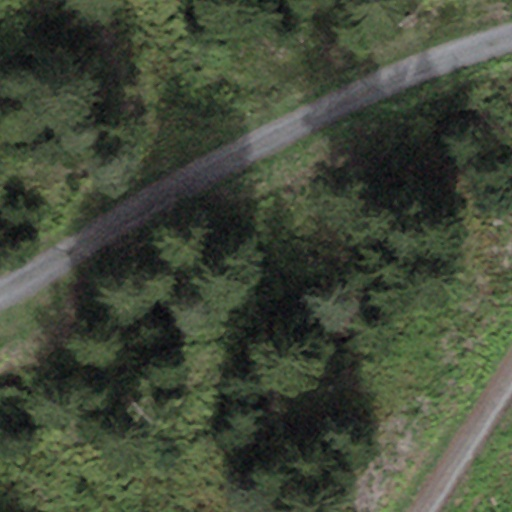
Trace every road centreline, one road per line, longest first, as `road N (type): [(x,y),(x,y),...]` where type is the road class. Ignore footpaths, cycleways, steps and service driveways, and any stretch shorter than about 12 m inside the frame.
road 1 (track): [(511,40),(384,79),(0,286)]
road 2 (track): [(434,511),(511,381)]
